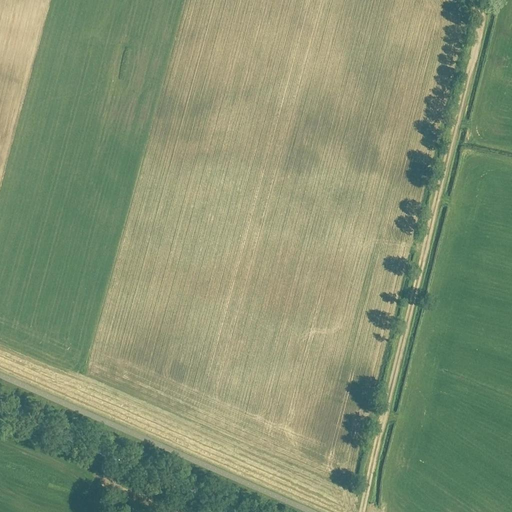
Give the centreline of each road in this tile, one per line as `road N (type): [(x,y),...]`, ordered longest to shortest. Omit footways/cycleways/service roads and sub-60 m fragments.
road 1 (track): [(363,511),(473,61),(481,24),(475,0)]
road 2 (tertiary): [(242,511),(0,405)]
